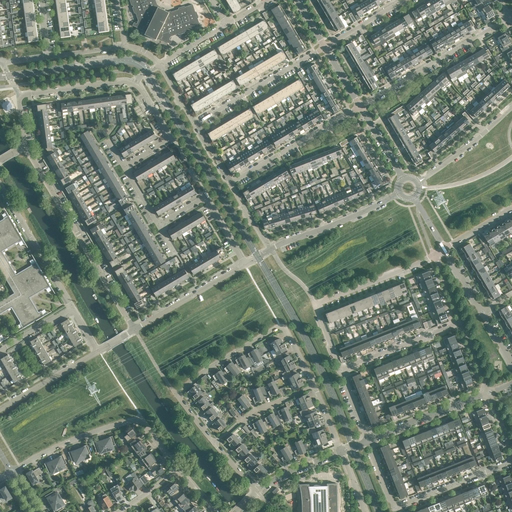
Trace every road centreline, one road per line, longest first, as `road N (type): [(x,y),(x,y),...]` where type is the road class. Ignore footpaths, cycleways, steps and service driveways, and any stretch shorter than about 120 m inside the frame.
road 1 (residential): [(25,146),(21,96),(122,81),(141,90),(167,138),(123,166)]
road 2 (residential): [(313,388),(286,331),(274,329),(179,392),(213,442)]
road 3 (residential): [(229,182),(196,126),(325,48)]
road 4 (residential): [(134,330),(25,146)]
road 5 (residential): [(10,473),(138,420),(178,468)]
road 6 (residential): [(340,368),(314,304),(433,254)]
road 7 (residential): [(361,107),(510,18)]
road 8 (unclassified): [(246,264),(398,194)]
road 9 (residential): [(229,182),(361,107)]
road 10 (residential): [(73,309),(0,186)]
road 11 (residential): [(366,439),(488,392)]
road 12 (unclassified): [(134,330),(246,264)]
road 13 (residential): [(340,368),(460,322)]
road 14 (residential): [(158,227),(206,202),(246,264)]
road 15 (residential): [(395,510),(511,469)]
